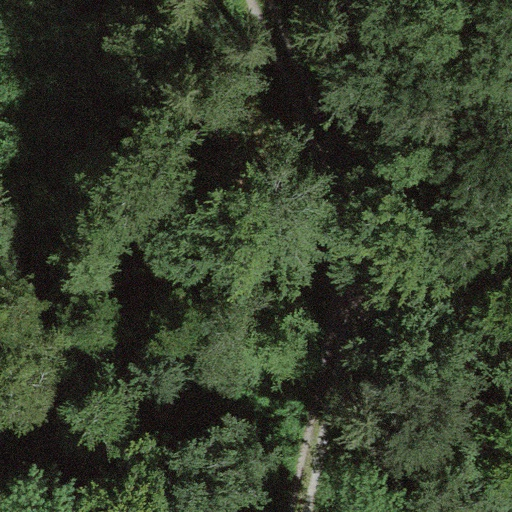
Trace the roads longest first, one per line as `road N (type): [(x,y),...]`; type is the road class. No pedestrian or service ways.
road 1 (track): [(511,353),(361,220),(272,0)]
road 2 (track): [(292,511),(361,220)]
